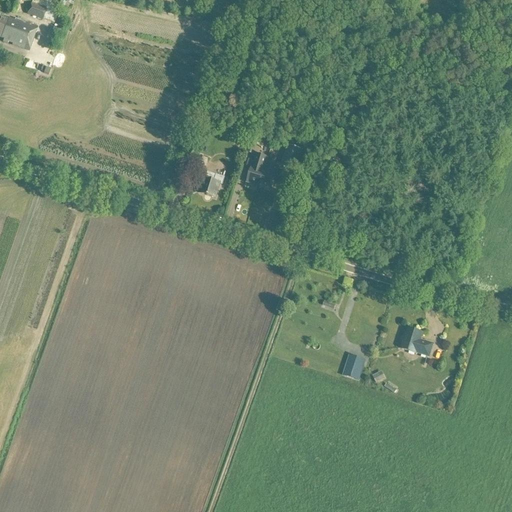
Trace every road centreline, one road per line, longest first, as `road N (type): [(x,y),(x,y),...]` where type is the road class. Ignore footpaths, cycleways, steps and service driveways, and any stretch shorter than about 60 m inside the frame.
road 1 (unclassified): [(511,309),(441,296),(0,163)]
road 2 (track): [(312,258),(386,24),(424,0)]
